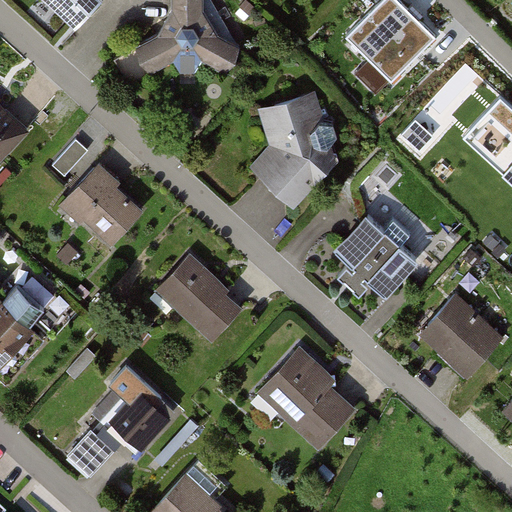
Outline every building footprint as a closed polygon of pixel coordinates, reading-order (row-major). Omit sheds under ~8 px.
[(59,0),(81,21),(100,0),(59,0)] [(210,0),(178,0),(179,8),(161,32),(144,47),(158,69),(200,50),(232,70),(248,48),(225,29),(210,2),(210,0)] [(437,38),(398,0),(384,0),(347,38),(392,83),(437,38)] [(321,93),(267,112),(278,144),(258,166),(303,207),(345,162),(321,93)] [(0,95),(0,161),(1,163),(34,128),(0,95)] [(54,157),(64,170),(91,149),(81,136),(54,157)] [(69,173),(80,183),(99,161),(88,152),(69,173)] [(105,161),(67,201),(115,244),(152,204),(105,161)] [(377,210),(342,247),(357,262),(348,271),(368,290),(378,280),(394,295),(428,258),(377,210)] [(164,288),(219,338),(249,305),(194,255),(164,288)] [(461,289),(426,329),(476,372),(511,332),(461,289)] [(0,291),(0,365),(37,322),(0,291)] [(306,340),(262,389),(326,447),(364,406),(338,383),(345,375),(306,340)] [(145,380),(113,414),(147,445),(179,411),(145,380)] [(105,465),(107,433),(82,432),(81,464),(105,465)] [(239,511),(188,465),(146,511),(239,511)] [(12,511),(0,501),(0,511),(12,511)]
